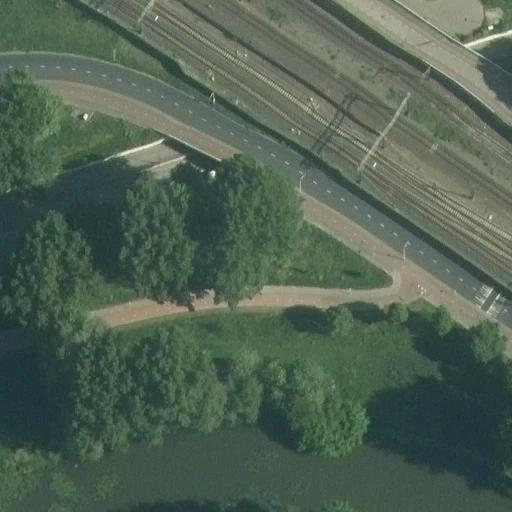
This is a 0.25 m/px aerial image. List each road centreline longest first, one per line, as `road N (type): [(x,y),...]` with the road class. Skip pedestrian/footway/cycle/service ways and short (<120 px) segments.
road 1 (tertiary): [(511,315),(409,243),(161,98),(75,71),(0,69)]
road 2 (secondary): [(511,74),(213,167)]
road 3 (secondary): [(0,237),(213,167)]
road 4 (unclassified): [(511,108),(355,0)]
